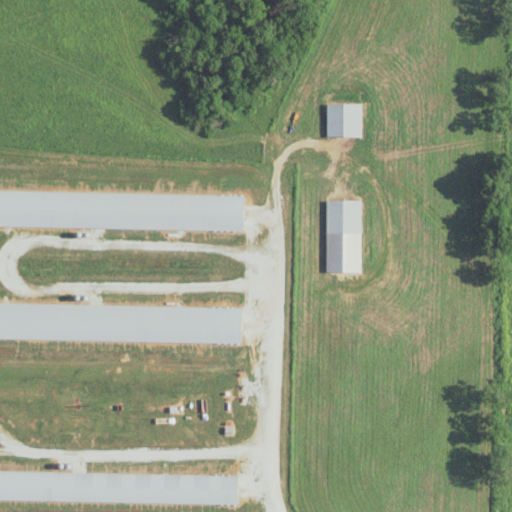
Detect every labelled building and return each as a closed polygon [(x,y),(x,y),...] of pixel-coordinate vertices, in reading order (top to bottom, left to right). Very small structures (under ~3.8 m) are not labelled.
[(326,136),(361,136),(361,103),(326,103),(326,136)] [(0,225),(242,229),(242,194),(0,190),(0,225)] [(360,200),(326,200),(326,272),(360,272),(360,200)] [(0,338),(239,342),(240,306),(0,302),(0,338)] [(0,471),(0,500),(236,503),(237,474),(0,471)]
